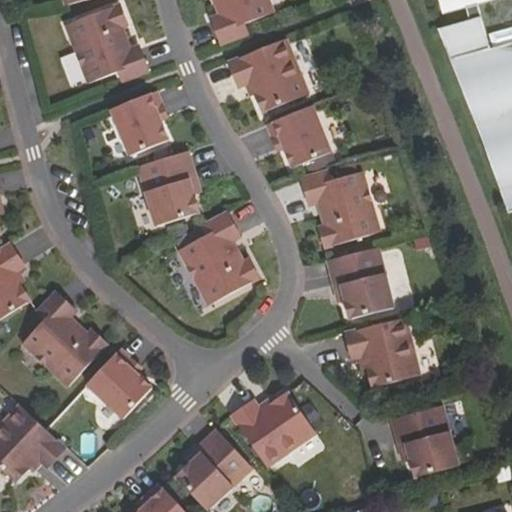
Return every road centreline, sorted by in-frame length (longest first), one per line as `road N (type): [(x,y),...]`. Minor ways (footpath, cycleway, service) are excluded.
road 1 (residential): [(0,27),(36,180),(64,240),(120,303),(207,374)]
road 2 (residential): [(263,333),(287,294),(281,242),(185,69),(164,0)]
road 3 (residential): [(54,511),(207,374)]
road 4 (residential): [(263,333),(355,417)]
